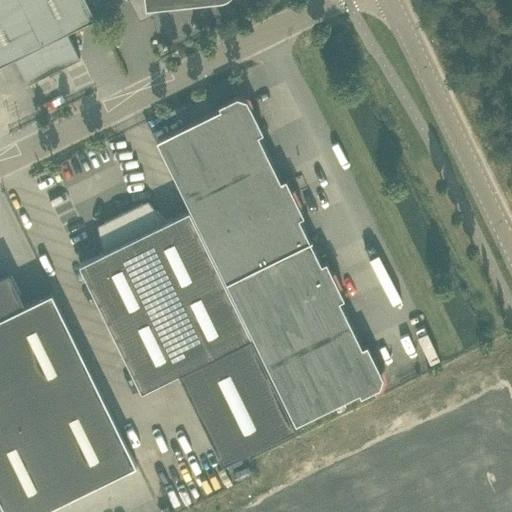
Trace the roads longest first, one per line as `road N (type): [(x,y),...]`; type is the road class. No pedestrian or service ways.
road 1 (unclassified): [(0,163),(332,0)]
road 2 (unknown): [(266,32),(414,351)]
road 3 (tertiary): [(511,252),(387,0)]
